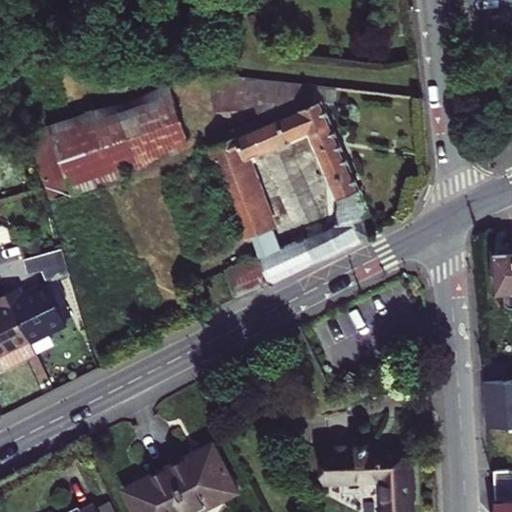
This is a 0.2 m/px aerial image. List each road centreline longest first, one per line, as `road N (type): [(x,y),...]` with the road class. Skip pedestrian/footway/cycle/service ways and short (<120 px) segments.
road 1 (secondary): [(0,447),(450,220)]
road 2 (residential): [(450,220),(465,511)]
road 3 (residential): [(430,0),(450,220)]
